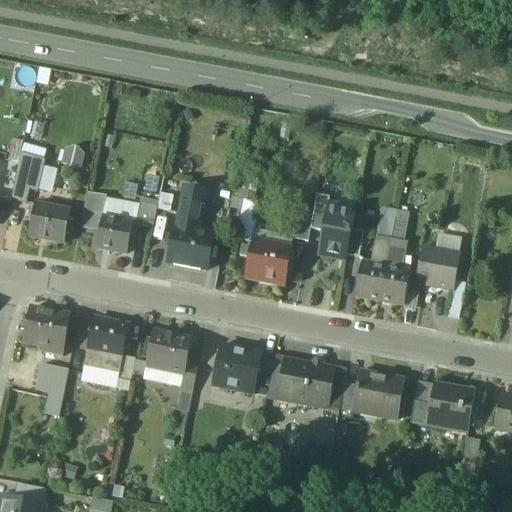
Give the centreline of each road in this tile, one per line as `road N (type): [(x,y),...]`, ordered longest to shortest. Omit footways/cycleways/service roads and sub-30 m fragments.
road 1 (tertiary): [(511,126),(0,34)]
road 2 (residential): [(511,364),(10,273)]
